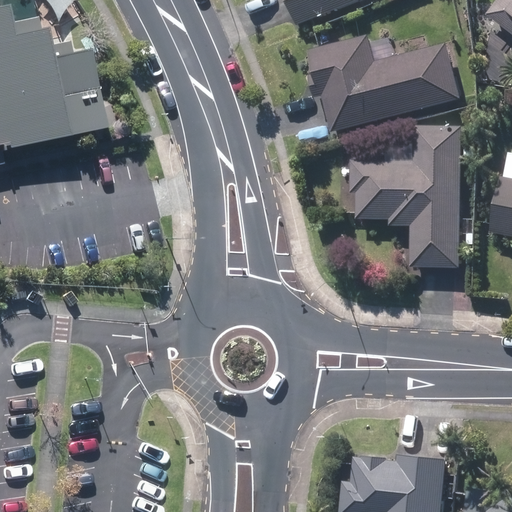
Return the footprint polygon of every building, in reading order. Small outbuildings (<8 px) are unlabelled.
[(293,0),(295,3),(304,25),(367,0),(293,0)] [(511,0),(504,0),(493,15),(511,29),(511,0)] [(0,167),(2,167),(0,159),(0,149),(6,148),(7,152),(106,131),(89,53),(73,56),(70,44),(49,49),(45,30),(39,31),(37,22),(10,28),(6,9),(0,10),(0,167)] [(333,113),(338,133),(467,99),(453,46),(381,65),(374,37),(316,52),(323,76),(316,78),(321,99),(329,98),(333,113)] [(490,69),(496,73),(503,70),(502,61),(496,58),(489,62),(490,69)] [(467,144),(468,128),(422,127),(421,164),(358,163),(358,193),(363,193),(362,219),(395,219),(395,225),(417,226),(417,267),(439,268),(465,269),(467,157),(467,144)] [(480,144),(467,144),(467,157),(480,157),(480,144)] [(511,180),(509,180),(499,231),(511,234),(511,180)] [(468,235),(477,236),(478,220),(468,220),(468,235)] [(447,511),(453,457),(429,454),(405,452),(404,460),(390,458),(391,455),(368,453),(367,456),(361,456),(358,481),(349,480),(346,511),(447,511)] [(511,511),(511,495),(509,495),(509,489),(474,484),(469,511),(511,511)]
